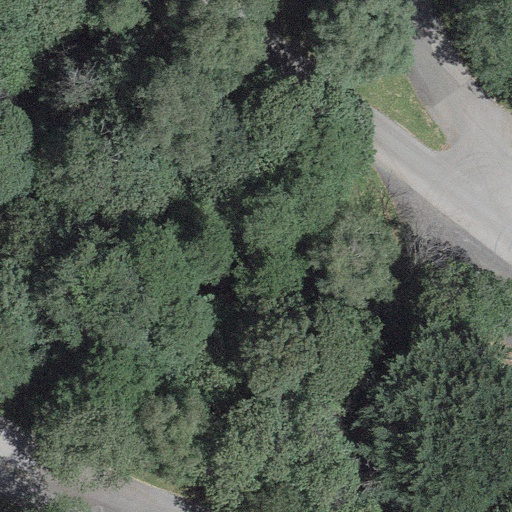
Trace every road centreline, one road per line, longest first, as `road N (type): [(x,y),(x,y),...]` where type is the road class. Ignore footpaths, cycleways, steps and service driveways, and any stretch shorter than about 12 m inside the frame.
road 1 (track): [(511,226),(204,0)]
road 2 (track): [(401,0),(511,187)]
road 3 (track): [(0,443),(157,511)]
